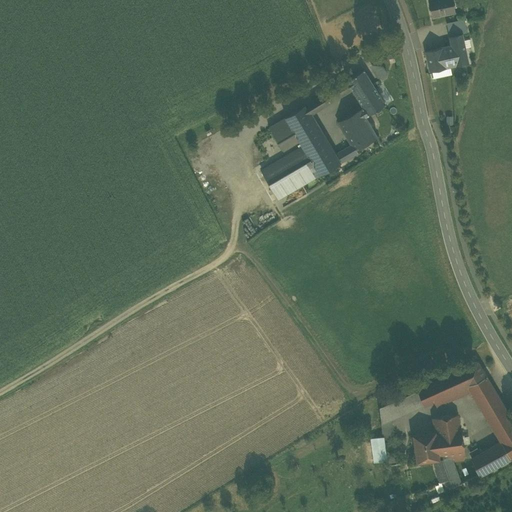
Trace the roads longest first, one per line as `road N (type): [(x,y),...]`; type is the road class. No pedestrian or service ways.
road 1 (track): [(0,387),(245,247),(356,393),(426,361),(496,349)]
road 2 (tertiary): [(394,0),(453,255),(511,370)]
road 3 (unknown): [(206,136),(402,29)]
road 4 (track): [(239,250),(235,236),(248,193),(245,131),(294,101)]
